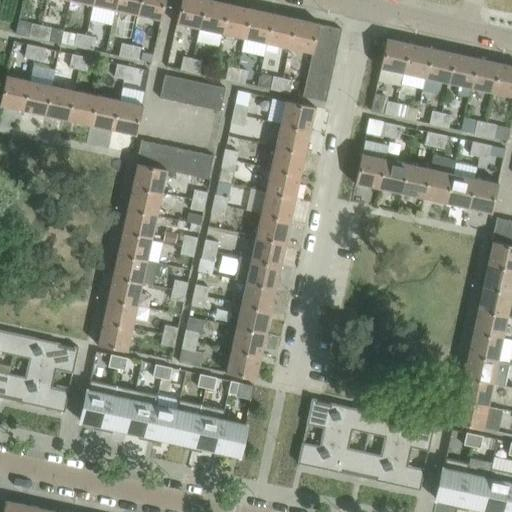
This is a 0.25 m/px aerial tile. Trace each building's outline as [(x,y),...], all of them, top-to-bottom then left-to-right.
[(93,0),(92,4),(115,9),(117,0),(93,0)] [(117,0),(115,9),(138,14),(140,0),(117,0)] [(140,0),(138,14),(159,19),(159,20),(160,20),(164,0),(140,0)] [(198,29),(204,0),(180,0),(176,24),(198,29)] [(228,2),(227,4),(223,3),(209,0),(204,0),(198,29),(221,34),(228,2)] [(244,39),(250,9),(228,4),(229,3),(228,2),(221,34),(223,34),(244,39)] [(272,14),(250,9),(244,39),(266,44),(273,12),(272,12),(272,14)] [(266,44),(289,49),(295,19),(273,14),(273,12),(266,44)] [(317,24),(295,19),(289,49),(311,54),(312,54),(313,48),(316,36),(318,24),(318,22),(317,22),(317,24)] [(15,33),(28,36),(38,38),(41,25),(31,23),(17,20),(15,33)] [(316,36),(339,41),(341,29),(318,24),(316,36)] [(50,28),(41,25),(38,38),(47,40),(50,28)] [(76,33),(73,46),(83,48),(85,35),(76,33)] [(83,48),(92,50),(95,37),(85,35),(83,48)] [(336,53),(339,41),(316,36),(313,48),(336,53)] [(387,37),(386,37),(384,47),(379,69),(380,69),(381,67),(402,72),(409,44),(387,39),(387,37)] [(128,58),(130,45),(121,43),(118,56),(128,58)] [(33,59),(36,46),(27,44),(24,57),(33,59)] [(431,48),(409,44),(402,72),(425,77),(432,47),(431,47),(431,48)] [(140,47),(130,45),(128,58),(137,60),(140,47)] [(46,48),(36,46),(33,59),(43,61),(46,48)] [(432,47),(425,77),(448,82),(454,54),(432,49),(432,47)] [(333,65),(336,53),(313,48),(312,54),(311,54),(310,60),(333,65)] [(69,67),(78,69),(81,56),(71,54),(69,67)] [(476,58),(454,54),(448,82),(470,87),(477,57),(476,57),(476,58)] [(91,58),(81,56),(78,69),(88,71),(91,58)] [(189,71),(192,58),(183,56),(180,69),(189,71)] [(477,57),(470,87),(493,92),(499,63),(477,59),(477,57)] [(202,61),(192,58),(189,71),(199,74),(202,61)] [(307,72),(308,72),(331,77),(333,65),(310,60),(307,72)] [(511,66),(499,63),(493,92),(511,96),(511,66)] [(126,66),(116,64),(114,77),(123,79),(126,66)] [(126,66),(123,79),(133,81),(136,68),(126,66)] [(228,66),(225,79),(234,81),(237,68),(228,66)] [(247,70),(237,68),(234,81),(244,83),(247,70)] [(331,77),(308,72),(307,72),(305,84),(328,89),(331,77)] [(0,105),(0,104),(22,109),(28,81),(6,76),(7,74),(6,74),(0,100),(0,105)] [(176,77),(164,74),(159,98),(171,100),(176,77)] [(272,76),(270,89),(279,91),(282,78),(272,76)] [(183,103),(188,80),(176,77),(171,100),(183,103)] [(292,80),(282,78),(279,91),(289,93),(292,80)] [(200,82),(188,80),(183,103),(195,106),(200,82)] [(51,86),(28,81),(22,109),(45,114),(51,86)] [(212,85),(200,82),(195,106),(207,108),(212,85)] [(302,96),(325,101),(328,89),(305,84),(302,96)] [(219,111),(225,87),(212,85),(207,108),(219,111)] [(45,114),(67,119),(73,91),(51,86),(45,114)] [(96,96),(73,91),(67,119),(90,124),(96,96)] [(384,114),(387,100),(388,96),(374,93),(370,110),(370,111),(384,114)] [(90,124),(113,129),(119,100),(96,96),(90,124)] [(135,135),(142,104),(141,104),(141,105),(119,100),(113,129),(134,134),(134,135),(135,135)] [(285,102),(280,123),(309,130),(313,108),(315,108),(315,107),(284,100),(283,101),(285,102)] [(387,100),(384,114),(393,116),(396,102),(387,100)] [(406,104),(396,102),(393,116),(403,118),(406,104)] [(232,113),(245,116),(247,106),(234,103),(232,113)] [(438,126),(441,112),(432,110),(429,124),(438,126)] [(441,112),(438,126),(448,128),(451,114),(441,112)] [(243,125),(245,116),(232,113),(230,123),(243,125)] [(464,117),(461,131),(474,134),(477,120),(464,117)] [(477,120),(474,134),(483,136),(486,122),(477,120)] [(379,135),(389,138),(392,124),(382,122),(379,135)] [(496,124),(486,122),(483,136),(493,138),(496,124)] [(304,152),(309,130),(280,123),(275,146),(304,152)] [(401,126),(392,124),(389,138),(398,140),(401,126)] [(424,145),(433,147),(436,134),(427,132),(424,145)] [(446,136),(436,134),(433,147),(443,149),(446,136)] [(147,165),(152,142),(140,139),(135,163),(147,165)] [(357,170),(354,184),(356,184),(356,182),(378,187),(384,159),(387,145),(365,140),(362,152),(361,152),(357,170)] [(469,155),(478,157),(481,143),(472,141),(469,155)] [(164,144),(152,142),(147,165),(159,168),(164,144)] [(491,146),(481,143),(478,157),(488,159),(491,146)] [(171,171),(176,147),(164,144),(159,168),(166,169),(166,170),(171,171)] [(275,146),(271,169),(299,175),(304,152),(275,146)] [(188,150),(176,147),(171,171),(183,174),(188,150)] [(237,151),(224,149),(222,158),(235,161),(237,151)] [(195,176),(200,152),(188,150),(183,174),(195,176)] [(213,155),(200,152),(195,176),(208,179),(213,155)] [(220,168),(223,168),(233,171),(235,161),(222,158),(220,168)] [(378,187),(400,192),(406,164),(384,159),(378,187)] [(161,192),(165,171),(165,170),(166,170),(166,169),(159,168),(147,165),(135,163),(135,164),(137,164),(132,186),(161,192)] [(406,164),(400,192),(423,197),(429,169),(406,164)] [(294,197),(299,175),(271,169),(266,191),(294,197)] [(423,197),(445,202),(452,174),(429,169),(423,197)] [(452,174),(445,202),(468,207),(474,179),(452,174)] [(489,213),(490,214),(497,182),(496,182),(496,183),(474,179),(468,207),(490,212),(489,213)] [(132,186),(127,208),(156,214),(161,192),(132,186)] [(193,189),(191,198),(204,201),(206,191),(193,189)] [(266,191),(261,214),(289,220),(294,197),(266,191)] [(212,203),(225,206),(227,197),(223,196),(215,194),(212,203)] [(202,210),(204,201),(191,198),(189,208),(202,210)] [(223,213),(225,206),(212,203),(210,214),(222,217),(223,213)] [(151,237),(156,214),(127,208),(122,231),(151,237)] [(199,224),(201,214),(190,212),(188,221),(199,224)] [(284,243),(289,220),(261,214),(256,236),(284,243)] [(496,217),(491,242),(503,244),(508,220),(496,217)] [(511,220),(508,220),(503,244),(511,245),(511,220)] [(199,224),(190,222),(188,229),(197,231),(199,224)] [(122,231),(117,253),(146,260),(151,237),(122,231)] [(184,234),(182,244),(194,247),(196,237),(184,234)] [(256,236),(251,259),(279,265),(284,243),(256,236)] [(218,242),(204,239),(202,249),(216,252),(218,242)] [(511,245),(503,244),(491,242),(490,243),(492,243),(487,265),(511,269),(511,245)] [(192,256),(194,247),(182,244),(180,253),(192,256)] [(214,261),(216,252),(202,249),(200,258),(214,261)] [(141,282),(146,260),(117,253),(112,276),(141,282)] [(274,288),(279,265),(251,259),(246,282),(274,288)] [(482,287),(491,289),(511,293),(511,289),(511,287),(511,269),(487,265),(482,287)] [(112,276),(110,289),(107,299),(136,305),(139,289),(141,282),(112,276)] [(172,289),(185,292),(187,282),(174,280),(172,289)] [(246,282),(244,289),(241,304),(269,311),(274,289),(274,288),(246,282)] [(194,284),(193,289),(192,294),(206,297),(208,289),(208,287),(194,284)] [(482,287),(482,289),(478,310),(506,316),(511,293),(491,289),(482,287)] [(183,301),(185,292),(172,289),(170,299),(183,301)] [(204,307),(206,297),(192,294),(190,304),(204,307)] [(136,305),(107,299),(103,321),(131,327),(136,305)] [(269,311),(241,304),(236,327),(264,333),(269,311)] [(478,310),(473,332),(501,338),(506,316),(478,310)] [(188,316),(186,325),(201,328),(203,320),(188,316)] [(96,344),(128,351),(128,350),(126,349),(131,327),(103,321),(98,343),(96,343),(96,344)] [(165,325),(163,335),(175,337),(177,327),(165,325)] [(264,333),(236,327),(231,350),(259,356),(264,333)] [(0,329),(0,397),(3,398),(8,374),(0,371),(0,352),(12,355),(17,334),(0,329)] [(185,329),(183,339),(196,342),(198,332),(185,329)] [(501,338),(473,332),(468,355),(496,361),(501,338)] [(8,374),(3,398),(33,405),(47,340),(17,334),(12,355),(28,359),(24,377),(8,374)] [(163,335),(161,344),(173,346),(175,337),(163,335)] [(183,339),(181,348),(194,351),(195,350),(196,342),(183,339)] [(64,411),(68,391),(51,387),(55,369),(72,372),(78,347),(47,340),(33,405),(64,411)] [(181,348),(178,361),(200,366),(203,352),(195,350),(194,351),(181,348)] [(259,356),(231,350),(226,371),(225,371),(224,372),(256,379),(256,378),(255,377),(259,356)] [(108,366),(116,368),(119,356),(110,354),(108,366)] [(468,355),(463,377),(491,383),(503,386),(508,363),(496,361),(468,355)] [(127,358),(119,356),(116,368),(124,370),(127,358)] [(152,376),(160,378),(163,366),(155,364),(152,376)] [(163,366),(160,378),(169,380),(172,367),(163,366)] [(347,366),(346,372),(346,373),(343,383),(363,387),(370,389),(374,372),(347,366)] [(208,375),(199,373),(197,386),(205,388),(208,375)] [(208,375),(205,388),(213,389),(216,377),(208,375)] [(491,383),(463,377),(458,400),(486,406),(491,383)] [(93,428),(102,430),(112,384),(89,379),(80,421),(94,424),(93,428)] [(238,382),(230,380),(227,393),(236,394),(238,382)] [(112,428),(125,431),(135,389),(112,384),(102,430),(111,432),(112,428)] [(147,440),(155,404),(157,394),(135,389),(125,431),(138,434),(138,438),(147,440)] [(319,446),(302,442),(297,463),(328,470),(342,405),(311,398),(311,399),(306,424),(323,427),(319,446)] [(191,450),(201,404),(179,399),(177,409),(170,441),(183,444),(182,448),(191,450)] [(452,421),(452,422),(483,429),(483,427),(482,427),(486,406),(458,400),(453,421),(452,421)] [(157,438),(170,441),(177,409),(155,404),(147,440),(156,442),(157,438)] [(201,448),(214,451),(221,418),(223,409),(201,404),(191,450),(200,452),(201,448)] [(342,405),(328,470),(358,476),(363,452),(347,448),(351,430),(367,433),(372,412),(342,405)] [(363,452),(358,476),(389,483),(403,418),(372,412),(367,433),(384,437),(380,455),(363,452)] [(221,418),(214,451),(213,455),(223,457),(224,453),(238,456),(245,423),(221,418)] [(403,418),(389,483),(419,490),(424,469),(406,465),(410,447),(428,450),(433,425),(403,418)] [(471,446),(474,434),(466,432),(463,444),(471,446)] [(474,434),(471,446),(480,448),(482,436),(474,434)] [(435,499),(436,500),(449,502),(448,506),(458,508),(468,463),(445,457),(435,499)] [(468,463),(458,508),(467,510),(468,507),(481,509),(490,467),(468,463)] [(503,511),(510,482),(511,473),(511,472),(490,467),(481,509),(492,511),(503,511)] [(511,511),(511,482),(510,482),(503,511),(511,511)] [(25,511),(27,505),(5,500),(2,511),(25,511)]
